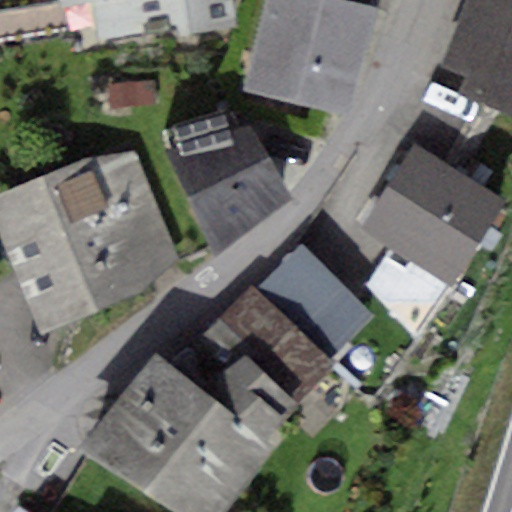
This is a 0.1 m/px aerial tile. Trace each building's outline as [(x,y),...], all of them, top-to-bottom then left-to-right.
[(0,0),(0,52),(70,39),(73,53),(163,39),(164,47),(243,35),(238,0),(0,0)] [(369,10),(330,0),(262,0),(241,84),(343,110),(369,10)] [(511,0),(464,0),(437,66),(466,77),(459,93),(511,114),(511,0)] [(229,112),(151,156),(205,251),(283,208),(229,112)] [(508,206),(414,144),(361,224),(454,286),(508,206)] [(127,163),(0,213),(0,274),(27,343),(176,284),(127,163)] [(373,316),(303,243),(219,320),(249,350),(299,401),(373,316)] [(155,355),(80,449),(178,511),(219,511),(283,440),(274,431),(299,401),(249,350),(201,388),(169,365),(155,355)]
